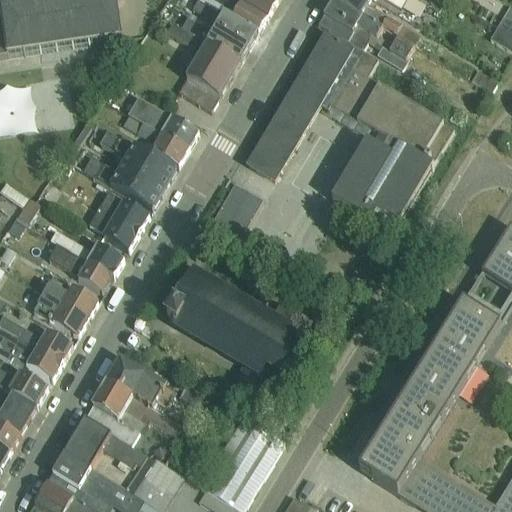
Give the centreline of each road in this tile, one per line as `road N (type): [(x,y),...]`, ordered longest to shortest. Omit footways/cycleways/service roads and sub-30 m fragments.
road 1 (residential): [(6,511),(308,0)]
road 2 (residential): [(481,164),(268,511)]
